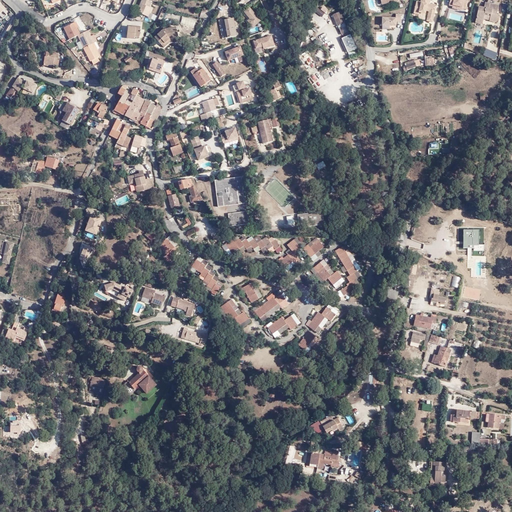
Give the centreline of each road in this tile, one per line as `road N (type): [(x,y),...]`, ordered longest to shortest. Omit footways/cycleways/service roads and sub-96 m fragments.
road 1 (unclassified): [(351,511),(388,446),(401,244)]
road 2 (unclassified): [(401,244),(360,0)]
road 3 (residential): [(8,0),(21,12),(8,46),(18,63),(54,80),(83,78),(111,90),(132,83),(166,104)]
road 4 (unclassified): [(401,244),(430,186),(511,76)]
road 5 (track): [(11,299),(29,275),(43,223),(70,193)]
